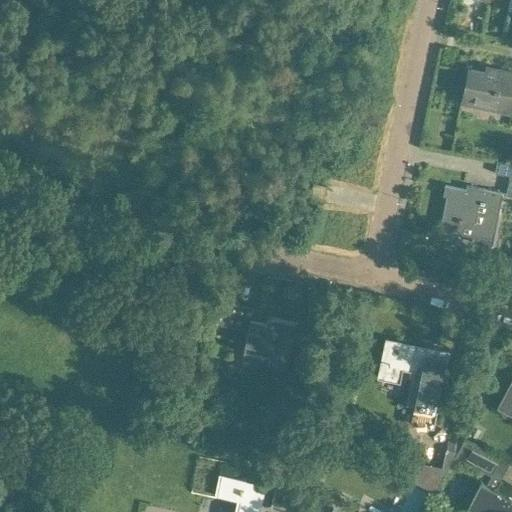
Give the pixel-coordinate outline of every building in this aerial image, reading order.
[(468,68),(461,102),(510,113),(511,104),(511,72),(495,69),(494,74),(468,68)] [(497,161),(495,173),(509,176),(506,194),(511,195),(511,164),(505,163),(497,161)] [(309,200),(323,203),(327,185),(325,185),(313,182),(309,200)] [(502,193),(466,186),(465,190),(444,186),(444,187),(448,187),(440,230),(473,236),(471,242),(491,246),(502,193)] [(217,299),(212,323),(247,331),(243,352),(269,357),(268,364),(285,367),(295,321),(272,317),(271,317),(270,317),(269,317),(268,317),(267,318),(267,319),(266,319),(266,320),(265,321),(258,320),(261,308),(217,299)] [(445,370),(448,352),(386,340),(379,376),(398,380),(401,367),(413,370),(421,371),(414,404),(410,424),(432,428),(435,412),(433,411),(442,370),(445,370)] [(511,382),(500,406),(511,412),(511,382)] [(491,475),(500,480),(510,462),(465,438),(455,455),(491,475)] [(399,458),(396,471),(435,492),(457,451),(445,448),(442,467),(399,458)] [(332,454),(314,450),(310,468),(328,472),(332,454)] [(219,473),(214,494),(239,499),(236,511),(255,511),(258,503),(272,506),(277,481),(263,478),(262,482),(219,473)] [(481,481),(468,505),(473,508),(481,511),(511,511),(511,498),(495,489),(500,480),(491,475),(486,484),(481,481)]
